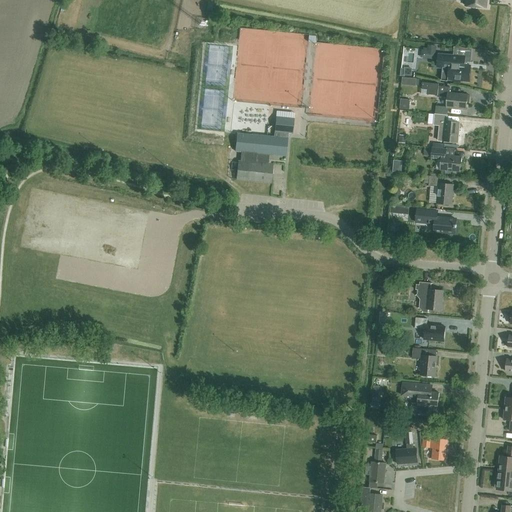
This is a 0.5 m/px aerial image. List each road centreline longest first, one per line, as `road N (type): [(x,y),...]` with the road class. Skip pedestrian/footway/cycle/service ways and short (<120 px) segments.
road 1 (unclassified): [(491,273),(382,260),(333,219),(235,208)]
road 2 (residential): [(491,273),(511,67)]
road 3 (residential): [(472,469),(491,273)]
road 4 (residential): [(472,469),(400,473),(396,504),(423,511)]
